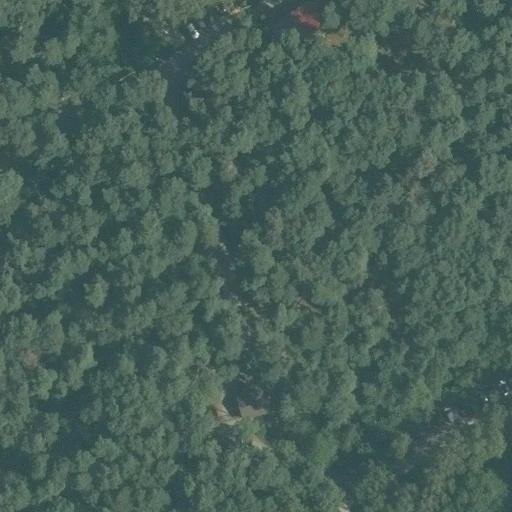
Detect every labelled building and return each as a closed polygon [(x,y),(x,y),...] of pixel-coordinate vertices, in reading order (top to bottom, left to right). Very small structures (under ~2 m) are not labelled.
[(334,0),(299,20),(314,47),(366,19),(354,0),(334,0)] [(0,103),(0,115),(1,117),(19,107),(13,96),(0,103)] [(33,128),(16,139),(23,150),(40,140),(33,128)] [(2,147),(0,147),(0,163),(9,158),(2,147)] [(56,172),(37,184),(49,200),(68,190),(56,172)] [(17,202),(0,211),(0,217),(9,230),(29,219),(17,202)] [(239,422),(266,414),(257,389),(241,392),(242,397),(233,400),(239,422)] [(272,398),(268,400),(272,413),(276,411),(272,398)] [(194,433),(222,427),(216,405),(188,411),(194,433)]
